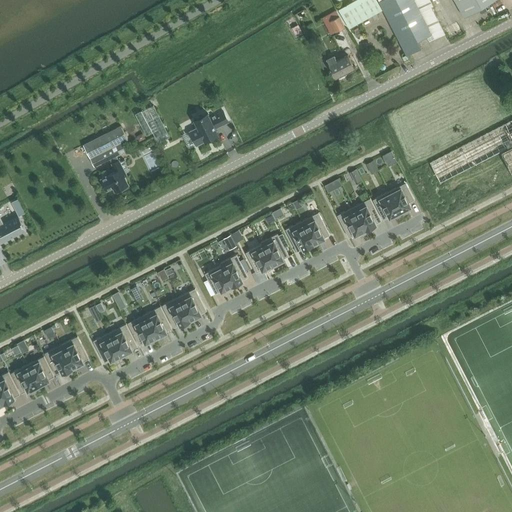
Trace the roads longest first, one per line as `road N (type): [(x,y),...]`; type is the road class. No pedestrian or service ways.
road 1 (residential): [(0,285),(511,22)]
road 2 (residential): [(352,255),(343,247),(225,307),(211,326),(107,380)]
road 3 (tertiary): [(130,423),(372,299)]
road 4 (tertiary): [(372,299),(511,227)]
road 5 (tertiary): [(0,490),(130,423)]
